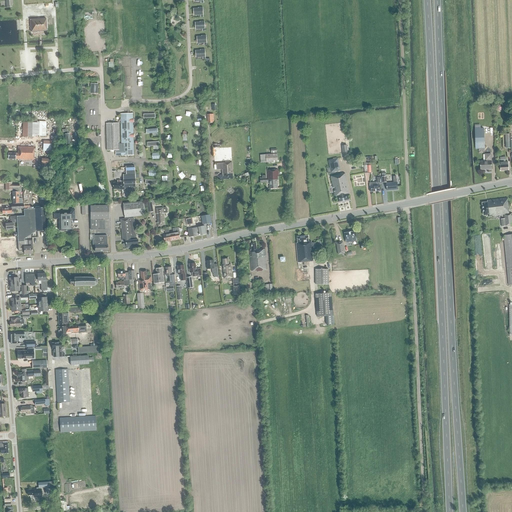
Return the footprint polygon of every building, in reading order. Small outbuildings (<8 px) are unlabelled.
[(47,31),(46,19),(30,20),(31,32),(47,31)] [(121,155),(121,156),(134,155),(133,138),(134,138),(134,135),(133,135),(133,123),(134,123),(134,120),(133,120),(133,114),(132,114),(120,114),(121,147),(121,151),(118,151),(116,151),(115,151),(115,156),(121,155)] [(22,137),(32,137),(32,122),(23,122),(22,137)] [(119,150),(119,123),(113,124),(106,124),(107,151),(116,150),(116,151),(118,151),(118,150),(119,150)] [(158,133),(158,128),(146,129),(146,133),(153,133),(153,136),(157,136),(157,133),(158,133)] [(484,129),(475,129),(475,142),(484,142),(484,129)] [(44,141),(44,151),(52,151),(52,141),(44,141)] [(160,146),(159,141),(147,142),(148,146),(154,146),(154,149),(158,149),(158,146),(160,146)] [(18,147),(18,153),(8,153),(8,159),(20,159),(20,160),(33,160),(34,147),(18,147)] [(274,154),(266,155),(260,155),(261,163),(266,162),(266,163),(278,162),(277,154),(274,154)] [(480,166),(480,170),(491,169),(491,161),(491,154),(485,154),(485,161),(480,162),(480,165),(480,166)] [(505,162),(505,157),(500,157),(500,160),(503,160),(503,162),(501,162),(501,165),(500,165),(500,171),(508,171),(508,162),(505,162)] [(328,168),(329,174),(341,172),(339,158),(329,160),(331,168),(328,168)] [(233,179),(232,163),(223,163),(223,172),(223,176),(227,176),(227,179),(233,179)] [(124,182),(123,182),(123,181),(120,181),(120,183),(113,183),(113,189),(117,189),(117,190),(122,190),(122,188),(124,188),(124,189),(136,188),(135,166),(126,167),(126,169),(126,175),(123,175),(124,182)] [(278,169),(268,170),(268,180),(267,180),(266,178),(261,179),(261,182),(267,182),(267,184),(270,183),(270,189),(278,189),(277,180),(278,180),(278,179),(279,179),(278,169)] [(350,193),(345,173),(331,176),(335,196),(337,196),(338,202),(349,200),(348,194),(350,193)] [(397,182),(396,182),(396,176),(393,176),(393,182),(386,183),(387,191),(398,190),(397,182)] [(377,182),(370,183),(370,185),(370,192),(380,191),(380,184),(380,177),(377,178),(377,182)] [(12,192),(12,204),(22,203),(22,198),(18,198),(18,192),(12,192)] [(504,214),(504,219),(505,219),(505,226),(511,225),(511,222),(511,214),(509,214),(507,198),(487,201),(487,202),(482,203),(483,215),(487,215),(487,216),(504,214)] [(123,204),(125,218),(145,216),(144,201),(123,204)] [(10,205),(11,207),(6,208),(2,208),(2,213),(8,213),(12,213),(12,212),(16,212),(16,209),(23,208),(23,204),(10,205)] [(90,206),(91,230),(104,230),(104,219),(108,219),(108,206),(90,206)] [(157,208),(158,227),(165,226),(164,213),(167,213),(167,208),(163,208),(163,207),(157,208)] [(23,216),(16,217),(16,220),(17,220),(17,223),(17,226),(19,251),(24,251),(24,254),(33,253),(32,247),(33,247),(32,240),(27,240),(27,247),(24,247),(24,239),(36,231),(46,231),(44,208),(42,208),(39,208),(23,209),(23,216)] [(70,209),(70,213),(54,213),(54,219),(60,219),(60,231),(72,231),(72,220),(74,220),(74,209),(70,209)] [(210,215),(201,216),(203,224),(212,223),(210,215)] [(17,220),(16,220),(16,217),(16,216),(10,217),(10,224),(5,224),(6,231),(9,230),(9,229),(13,229),(13,225),(14,225),(14,223),(17,223),(17,220)] [(134,218),(121,220),(123,235),(136,234),(134,218)] [(199,228),(188,230),(189,237),(206,234),(205,226),(198,227),(199,228)] [(171,234),(170,234),(171,241),(177,239),(176,238),(180,238),(179,234),(178,228),(173,229),(174,232),(171,233),(171,234)] [(345,233),(347,242),(357,240),(355,231),(345,233)] [(126,243),(123,244),(125,247),(127,247),(127,248),(139,247),(138,240),(136,240),(136,234),(123,235),(123,241),(126,241),(126,243)] [(511,234),(503,236),(508,285),(511,284),(511,234)] [(107,251),(107,236),(94,237),(94,240),(93,240),(93,245),(95,245),(95,252),(107,251)] [(297,243),(296,243),(298,262),(304,262),(304,265),(309,265),(309,262),(313,261),(312,250),(315,250),(315,247),(315,243),(311,243),(311,242),(308,242),(308,236),(297,237),(297,243)] [(268,270),(266,249),(257,250),(256,242),(251,243),(251,250),(250,250),(252,271),(256,270),(256,271),(268,270)] [(345,254),(343,242),(336,243),(338,256),(342,255),(342,254),(345,254)] [(315,247),(315,250),(316,255),(323,254),(323,247),(315,247)] [(229,278),(233,278),(232,269),(231,269),(230,264),(228,264),(228,259),(223,259),(224,263),(223,263),(225,278),(229,278)] [(208,261),(208,265),(207,265),(208,269),(212,268),(213,273),(214,273),(214,277),(219,277),(218,264),(214,264),(214,260),(208,261)] [(196,269),(195,263),(190,264),(191,268),(190,268),(190,273),(193,272),(193,277),(201,276),(201,269),(196,269)] [(181,281),(186,280),(186,273),(185,273),(184,265),(182,265),(179,265),(179,266),(178,266),(178,270),(178,274),(180,274),(181,281)] [(171,267),(166,268),(167,276),(169,276),(170,284),(170,286),(176,285),(175,275),(172,275),(171,267)] [(157,269),(157,274),(153,275),(154,284),(164,282),(164,277),(163,277),(162,268),(157,269)] [(329,269),(315,269),(315,285),(329,284),(329,269)] [(152,290),(152,286),(151,283),(152,283),(151,276),(148,277),(147,270),(141,271),(142,280),(139,280),(140,290),(149,289),(149,290),(152,290)] [(122,280),(124,280),(128,280),(129,280),(128,273),(125,273),(125,271),(118,272),(119,279),(122,279),(122,280)] [(34,274),(25,274),(26,283),(31,283),(31,286),(35,286),(34,283),(34,280),(34,277),(34,274)] [(37,277),(34,277),(34,280),(38,280),(38,281),(40,281),(41,287),(47,287),(47,280),(46,280),(45,274),(37,274),(37,277)] [(74,278),(74,279),(70,280),(70,285),(74,285),(74,286),(94,286),(97,282),(97,281),(94,277),(74,278)] [(124,280),(124,281),(118,282),(118,283),(117,283),(117,288),(124,288),(124,286),(128,286),(128,280),(124,280)] [(331,293),(315,294),(317,317),(333,316),(331,293)] [(68,312),(58,313),(59,324),(69,324),(68,312)] [(20,327),(20,324),(24,324),(24,320),(20,320),(20,318),(11,318),(11,322),(10,322),(10,327),(16,326),(16,327),(20,327)] [(78,325),(60,326),(60,330),(59,330),(60,333),(67,333),(72,333),(86,332),(86,329),(91,329),(90,323),(78,324),(78,325)] [(10,334),(11,343),(19,343),(19,338),(24,338),(24,333),(15,333),(15,334),(10,334)] [(62,357),(61,343),(52,343),(53,349),(54,350),(53,350),(54,357),(62,357)] [(18,351),(18,358),(33,358),(33,349),(27,349),(27,351),(18,351)] [(88,356),(70,357),(71,365),(88,364),(88,356)] [(27,381),(27,380),(28,380),(29,380),(28,376),(33,376),(33,371),(27,371),(27,369),(22,370),(22,372),(19,373),(18,374),(18,376),(19,377),(20,377),(20,381),(27,381)] [(56,370),(58,403),(70,403),(68,369),(56,370)] [(19,390),(19,393),(20,393),(20,394),(21,393),(21,398),(28,397),(28,392),(28,389),(20,389),(19,390)] [(22,408),(20,408),(21,412),(27,412),(27,414),(31,414),(34,413),(34,407),(30,407),(30,406),(22,407),(22,408)] [(60,419),(61,432),(96,430),(95,417),(60,419)] [(38,483),(38,488),(36,488),(37,489),(31,490),(27,491),(27,496),(33,495),(33,496),(37,496),(37,497),(42,497),(41,488),(49,487),(49,482),(38,483)]
